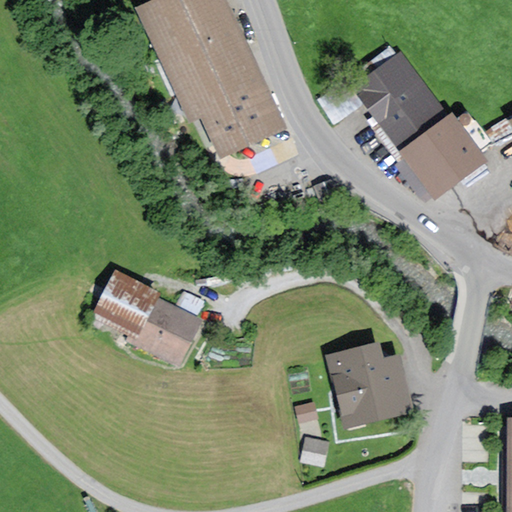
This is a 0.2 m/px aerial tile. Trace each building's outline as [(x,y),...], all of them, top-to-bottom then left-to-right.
[(163,0),(135,13),(188,128),(200,122),(220,165),(287,134),(224,0),(163,0)] [(362,86),(436,186),(492,145),(483,133),(467,111),(449,125),(402,61),(393,68),(390,65),(362,86)] [(337,196),(332,184),(318,189),(323,202),(337,196)] [(155,292),(115,272),(95,312),(134,331),(131,337),(174,359),(192,322),(150,302),(155,292)] [(393,367),(376,371),(372,354),(329,364),(334,383),(341,381),(350,417),(402,404),(393,367)]
